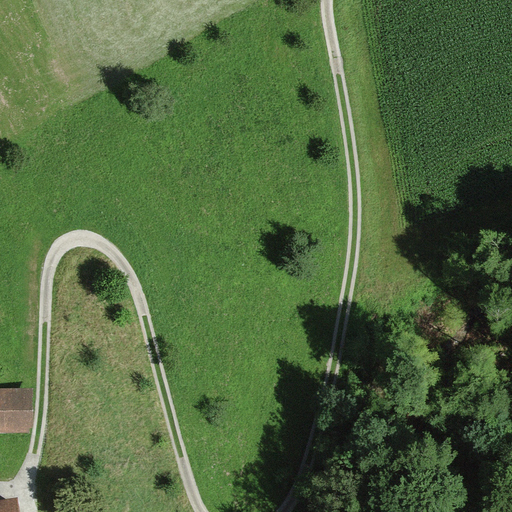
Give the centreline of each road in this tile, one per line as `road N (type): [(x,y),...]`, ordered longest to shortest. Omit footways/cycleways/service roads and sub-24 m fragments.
road 1 (track): [(28,478),(46,410),(52,268),(62,249),(83,240),(105,245),(126,264),(140,292),(203,511)]
road 2 (track): [(290,511),(307,484),(357,243),(355,158),(332,0)]
